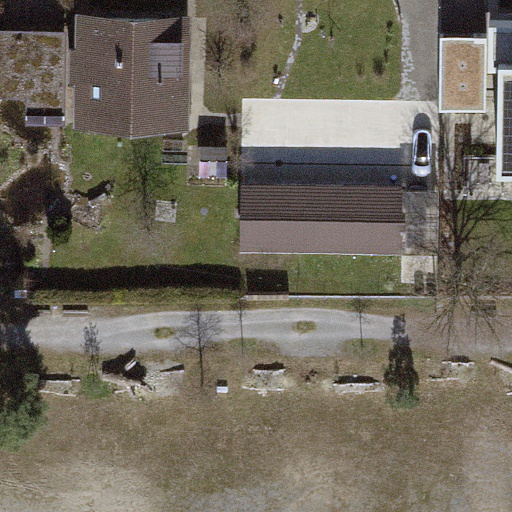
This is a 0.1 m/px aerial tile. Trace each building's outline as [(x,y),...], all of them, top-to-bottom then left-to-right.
[(192,11),(77,9),(75,124),(192,125),(192,11)] [(499,165),(511,164),(511,15),(492,16),(492,56),(500,57),(499,165)] [(293,162),(415,162),(415,22),(294,21),(293,162)] [(69,29),(2,29),(0,81),(0,96),(28,97),(29,123),(66,121),(69,29)] [(229,145),(201,143),(200,173),(229,174),(229,145)] [(440,185),(242,180),(241,251),(440,254),(440,185)]
